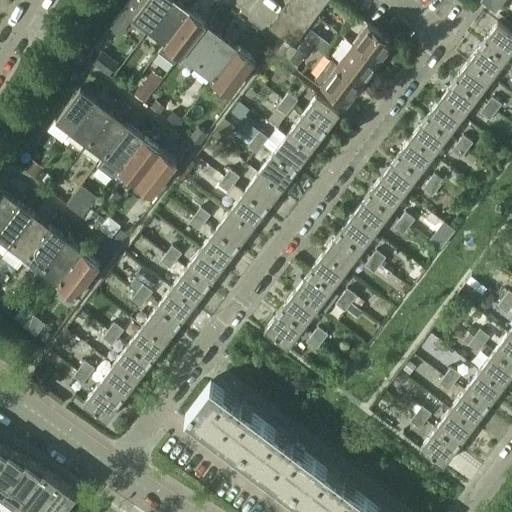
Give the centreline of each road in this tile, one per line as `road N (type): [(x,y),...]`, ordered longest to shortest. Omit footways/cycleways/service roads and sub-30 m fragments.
road 1 (residential): [(111,469),(440,33),(396,0)]
road 2 (tertiary): [(111,469),(0,396)]
